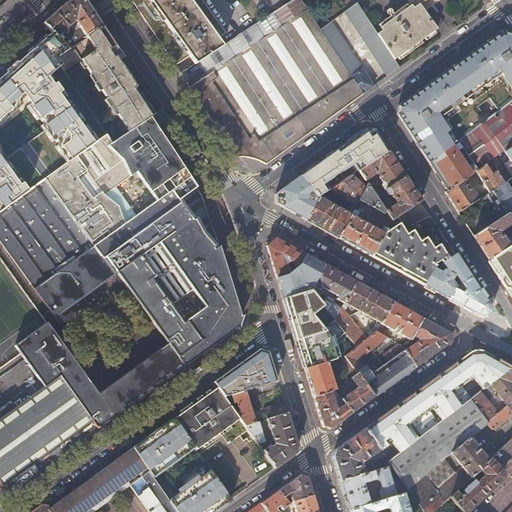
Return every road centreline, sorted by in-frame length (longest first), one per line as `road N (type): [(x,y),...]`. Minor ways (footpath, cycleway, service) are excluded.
road 1 (residential): [(276,326),(15,511)]
road 2 (residential): [(511,319),(369,105)]
road 3 (residential): [(237,204),(102,0)]
road 4 (residential): [(478,332),(265,217)]
road 5 (residential): [(314,451),(478,332)]
road 6 (residential): [(369,105),(508,4)]
road 7 (residential): [(237,204),(369,105)]
road 8 (residential): [(276,326),(314,451)]
